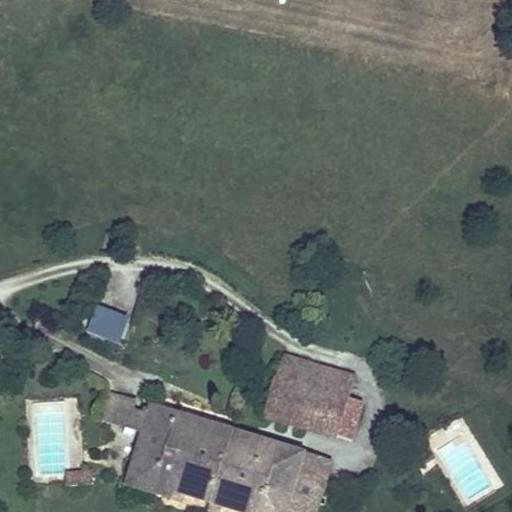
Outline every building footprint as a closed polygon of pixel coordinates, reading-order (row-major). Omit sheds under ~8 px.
[(96,307),(85,336),(118,348),(129,319),(96,307)] [(365,371),(354,365),(317,357),(320,334),(290,327),(277,383),(357,400),(365,371)] [(317,357),(354,365),(358,342),(320,334),(317,357)] [(88,394),(93,370),(90,368),(80,393),(88,394)] [(106,374),(93,370),(88,394),(124,404),(130,383),(112,380),(106,374)] [(132,379),(130,383),(124,404),(109,458),(157,472),(159,459),(270,486),(272,467),(295,470),(311,426),(132,379)] [(440,432),(426,410),(419,417),(432,436),(440,432)] [(338,434),(311,426),(295,470),(272,467),(270,486),(318,498),(338,434)] [(46,470),(75,471),(77,454),(46,455),(46,470)] [(65,473),(66,487),(91,485),(90,471),(65,473)]
